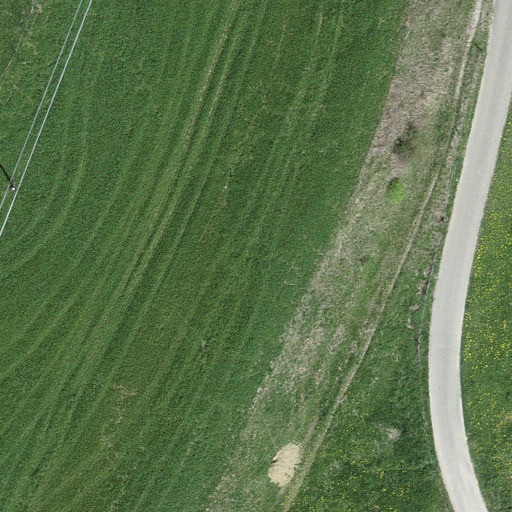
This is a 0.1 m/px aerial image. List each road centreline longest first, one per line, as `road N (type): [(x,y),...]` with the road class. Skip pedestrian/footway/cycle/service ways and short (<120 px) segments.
road 1 (track): [(279,511),(317,451),(498,0)]
road 2 (unclassified): [(511,17),(468,236),(449,415),(464,511)]
